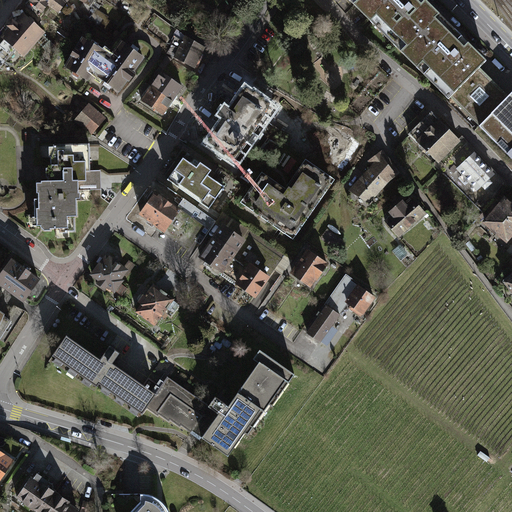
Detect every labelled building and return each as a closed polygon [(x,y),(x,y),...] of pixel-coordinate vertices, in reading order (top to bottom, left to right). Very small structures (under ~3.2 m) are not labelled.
[(27,0),(24,4),(39,16),(48,3),(60,11),(66,0),(68,1),(68,0),(27,0)] [(82,0),(84,1),(80,7),(85,16),(90,20),(91,18),(97,22),(96,23),(99,25),(98,27),(108,33),(114,23),(108,19),(109,17),(92,5),(94,0),(82,0)] [(428,0),(351,0),(447,97),(449,96),(478,65),(486,56),(428,0)] [(23,56),(25,57),(39,41),(44,36),(48,32),(23,8),(15,16),(11,13),(4,22),(7,25),(0,33),(0,36),(2,38),(0,41),(0,60),(4,64),(6,61),(16,64),(23,56)] [(175,57),(195,67),(206,46),(178,31),(172,45),(166,54),(172,59),(175,57)] [(106,49),(82,34),(64,65),(88,79),(94,69),(100,73),(112,54),(106,50),(106,49)] [(55,48),(44,36),(39,41),(47,50),(38,67),(45,70),(55,48)] [(135,70),(145,55),(132,46),(122,38),(113,50),(114,51),(112,54),(100,73),(98,76),(119,90),(128,78),(130,79),(136,71),(135,70)] [(172,59),(166,55),(158,65),(164,69),(172,59)] [(507,94),(478,65),(449,96),(479,124),(507,94)] [(161,70),(141,99),(164,114),(184,85),(161,70)] [(205,142),(234,163),(277,102),(247,81),(232,103),(228,100),(221,110),(225,113),(205,142)] [(511,89),(507,94),(479,124),(478,125),(511,158),(511,89)] [(92,134),(107,116),(89,102),(75,120),(92,134)] [(431,110),(408,133),(438,162),(461,139),(431,110)] [(93,161),(93,143),(50,145),(51,166),(45,166),(46,176),(46,180),(88,179),(87,161),(93,161)] [(496,172),(468,144),(451,160),(458,167),(456,169),(477,190),(496,172)] [(187,149),(166,179),(200,202),(210,209),(211,208),(229,182),(220,176),(218,178),(209,172),(213,167),(187,149)] [(371,165),(348,190),(369,203),(390,180),(400,172),(382,149),(367,161),(371,165)] [(263,169),(240,202),(294,239),(335,179),(307,160),(289,187),(263,169)] [(67,229),(69,229),(69,212),(73,212),(73,197),(82,197),(82,192),(81,182),(39,184),(39,205),(36,206),(37,231),(49,230),(49,224),(66,223),(67,229)] [(158,193),(154,191),(139,213),(165,231),(181,208),(182,207),(179,205),(160,192),(158,193)] [(511,236),(511,201),(504,195),(481,222),(507,243),(511,236)] [(386,221),(398,236),(426,213),(413,197),(406,203),(402,198),(387,211),(392,216),(386,221)] [(188,249),(189,250),(196,241),(200,245),(215,223),(216,221),(197,207),(184,198),(179,205),(182,207),(181,208),(165,231),(164,233),(183,245),(188,249)] [(210,209),(200,202),(197,207),(216,221),(221,215),(211,208),(210,209)] [(215,223),(220,226),(199,256),(223,273),(224,272),(236,281),(236,282),(256,297),(287,255),(229,215),(233,211),(226,206),(221,215),(216,221),(215,223)] [(341,238),(327,229),(321,238),(334,248),(341,238)] [(308,247),(291,272),(312,287),(330,262),(308,247)] [(90,273),(114,291),(124,279),(122,278),(125,274),(128,277),(137,266),(129,260),(125,264),(110,253),(108,254),(106,253),(90,273)] [(11,256),(0,272),(0,284),(24,301),(41,277),(11,256)] [(511,273),(503,280),(511,292),(511,273)] [(346,301),(358,285),(351,280),(352,278),(346,274),(325,305),(326,306),(328,304),(341,313),(349,302),(346,301)] [(135,311),(155,325),(168,308),(175,313),(181,305),(173,299),(174,298),(154,283),(146,294),(143,292),(138,300),(141,303),(135,311)] [(378,296),(359,283),(358,285),(346,301),(349,302),(351,304),(349,308),(361,316),(363,314),(365,315),(378,296)] [(326,306),(308,332),(321,342),(322,342),(328,346),(339,330),(333,326),(342,314),(341,313),(328,304),(326,306)] [(0,337),(12,320),(4,314),(5,312),(0,308),(0,337)] [(297,373),(261,348),(255,357),(260,361),(231,404),(217,394),(210,405),(168,376),(165,381),(161,379),(153,390),(113,362),(120,350),(109,343),(100,356),(66,332),(51,354),(98,386),(100,383),(143,413),(147,407),(158,415),(159,414),(169,420),(170,419),(180,426),(181,425),(192,432),(193,431),(230,456),(246,432),(249,434),(271,403),(274,405),(297,373)] [(0,480),(14,459),(0,449),(0,480)] [(31,475),(16,497),(38,511),(77,511),(79,509),(69,502),(70,501),(41,481),(41,482),(31,475)] [(132,511),(171,511),(168,505),(162,498),(160,497),(154,494),(147,493),(142,493),(142,501),(132,511)]
